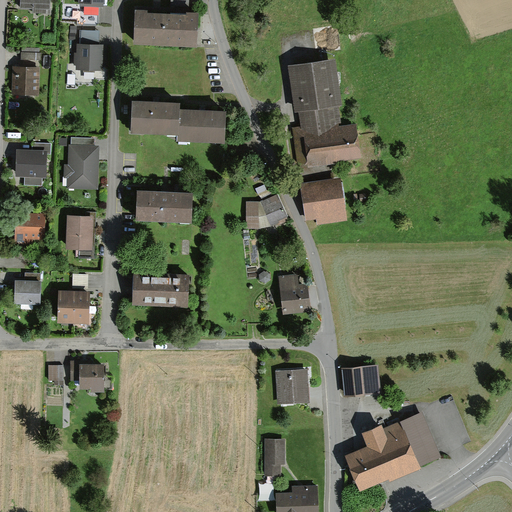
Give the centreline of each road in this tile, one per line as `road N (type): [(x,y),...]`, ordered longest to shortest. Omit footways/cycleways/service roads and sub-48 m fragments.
road 1 (residential): [(213,0),(230,69),(309,239),(329,342)]
road 2 (residential): [(105,343),(117,0)]
road 3 (residential): [(329,342),(105,343)]
road 4 (residential): [(329,342),(335,511)]
